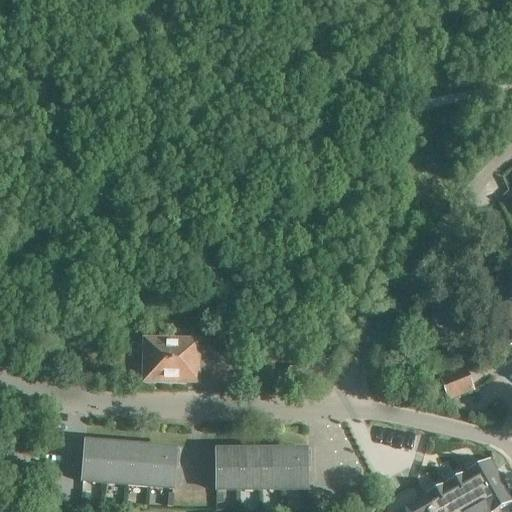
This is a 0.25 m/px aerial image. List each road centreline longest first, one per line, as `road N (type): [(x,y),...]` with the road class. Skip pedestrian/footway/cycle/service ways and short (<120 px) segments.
road 1 (unknown): [(352,372),(244,313),(133,266),(53,267),(0,281)]
road 2 (tertiary): [(32,384),(106,402),(348,408)]
road 3 (tertiary): [(511,451),(494,437),(348,408)]
road 4 (residential): [(11,511),(32,384)]
